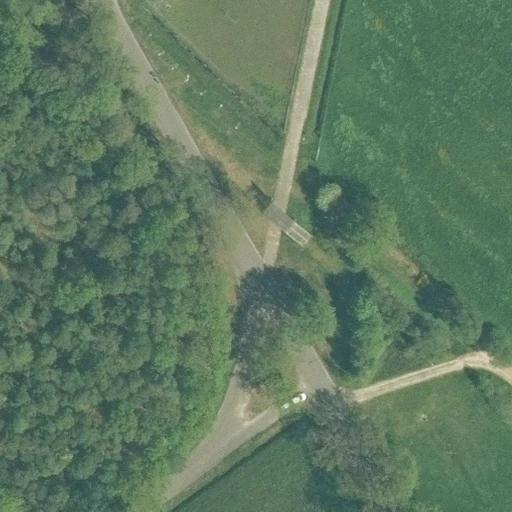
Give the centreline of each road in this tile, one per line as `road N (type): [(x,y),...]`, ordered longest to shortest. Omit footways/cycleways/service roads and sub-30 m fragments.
road 1 (unclassified): [(97,0),(259,279)]
road 2 (unclassified): [(259,279),(246,371),(216,449)]
road 3 (unclassified): [(317,383),(390,511)]
road 4 (unclassified): [(317,383),(216,449)]
